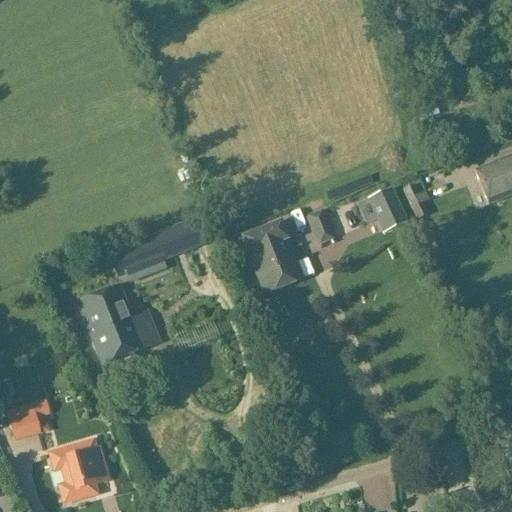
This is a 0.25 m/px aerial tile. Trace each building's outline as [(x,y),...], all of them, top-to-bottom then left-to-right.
[(511,158),(474,174),(487,208),(511,197),(511,158)] [(324,195),(332,211),(372,193),(364,176),(324,195)] [(402,191),(417,221),(428,216),(423,205),(428,202),(424,193),(418,196),(413,186),(402,191)] [(390,192),(368,202),(377,222),(383,236),(406,225),(390,192)] [(323,211),(305,219),(316,248),(335,240),(323,211)] [(197,217),(105,254),(115,280),(124,277),(161,262),(175,256),(191,250),(185,235),(202,229),(197,217)] [(279,225),(241,241),(264,298),(303,282),(279,225)] [(146,316),(131,322),(127,312),(118,290),(77,306),(101,368),(157,346),(146,316)] [(50,418),(45,402),(5,414),(14,444),(49,434),(45,419),(50,418)] [(95,452),(93,443),(48,456),(53,475),(61,473),(65,486),(57,488),(63,507),(88,500),(85,491),(107,485),(97,452),(95,452)]
